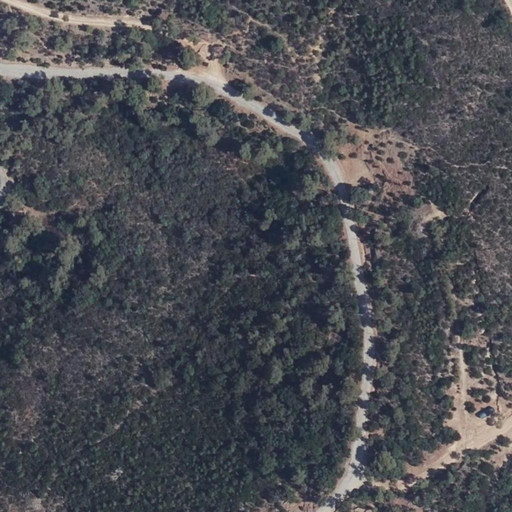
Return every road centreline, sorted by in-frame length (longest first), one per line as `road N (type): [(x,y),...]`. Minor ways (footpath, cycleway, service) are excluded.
road 1 (unclassified): [(0,67),(198,78),(310,137),(328,159),(360,271),(369,381),(354,478),(323,511)]
road 2 (track): [(16,0),(61,15),(162,25),(203,45),(221,85)]
road 3 (track): [(354,478),(396,486),(511,420)]
